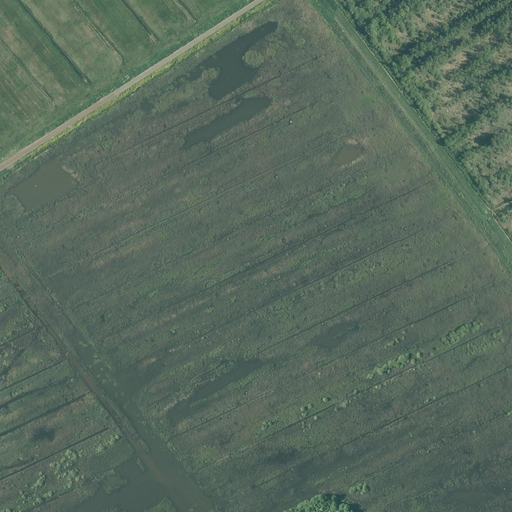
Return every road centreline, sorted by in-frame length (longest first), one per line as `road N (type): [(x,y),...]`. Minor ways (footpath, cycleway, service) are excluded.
road 1 (unclassified): [(260,0),(0,168)]
road 2 (track): [(321,0),(482,216)]
